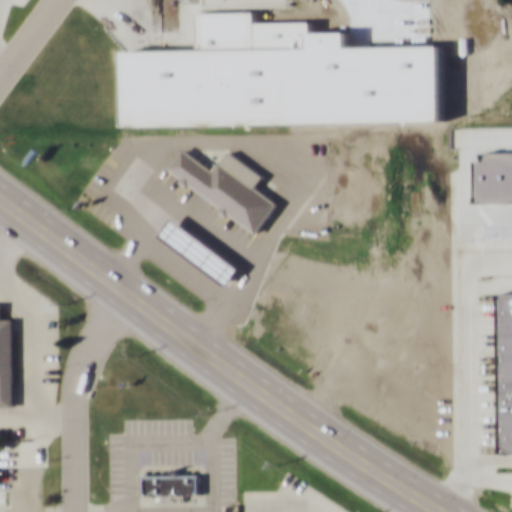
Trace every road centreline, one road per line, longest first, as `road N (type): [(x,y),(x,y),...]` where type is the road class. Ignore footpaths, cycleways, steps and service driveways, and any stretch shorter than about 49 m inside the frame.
road 1 (primary): [(0,196),(266,394),(442,511)]
road 2 (residential): [(127,292),(82,361),(75,390),(77,511)]
